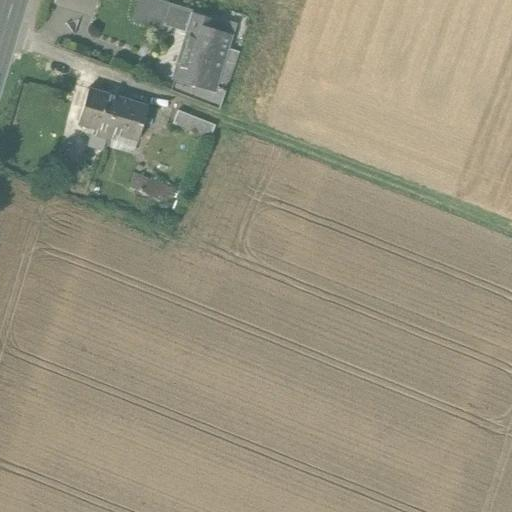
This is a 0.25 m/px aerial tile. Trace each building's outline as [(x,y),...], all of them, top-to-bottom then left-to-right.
[(169,8),(145,0),(139,0),(134,20),(159,28),(160,25),(164,26),(169,8)] [(234,26),(169,7),(169,8),(164,26),(188,33),(183,48),(187,49),(179,77),(224,95),(238,53),(227,49),(234,26)] [(179,77),(178,77),(175,76),(170,91),(219,111),(224,95),(179,77)] [(117,98),(87,89),(77,124),(96,130),(91,147),(101,150),(103,144),(117,98)] [(147,107),(117,98),(103,144),(109,146),(112,135),(137,142),(147,107)] [(214,126),(177,111),(172,124),(209,139),(214,126)] [(59,159),(52,181),(64,185),(71,163),(59,159)] [(174,191),(133,175),(128,188),(169,204),(174,191)]
